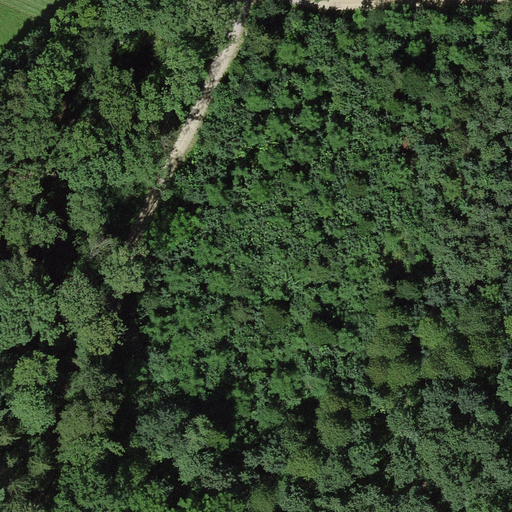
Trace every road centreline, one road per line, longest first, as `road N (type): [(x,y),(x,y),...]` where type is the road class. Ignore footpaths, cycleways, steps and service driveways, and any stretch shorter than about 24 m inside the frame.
road 1 (track): [(241,0),(121,276),(108,332),(106,511)]
road 2 (track): [(463,0),(316,0)]
